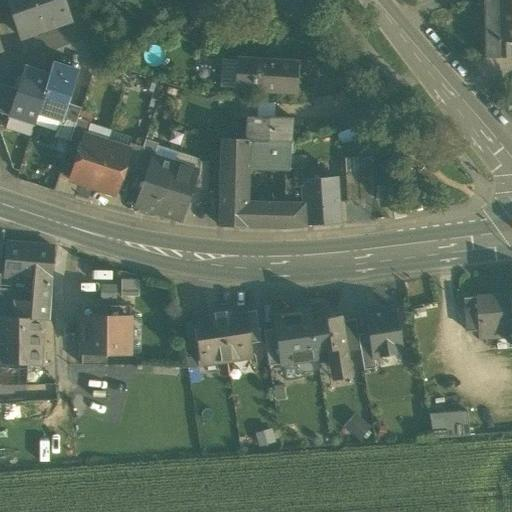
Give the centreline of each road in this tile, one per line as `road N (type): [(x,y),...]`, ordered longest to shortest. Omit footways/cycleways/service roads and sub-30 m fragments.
road 1 (tertiary): [(0,204),(140,246),(251,262),(511,236)]
road 2 (secondary): [(373,0),(511,171)]
